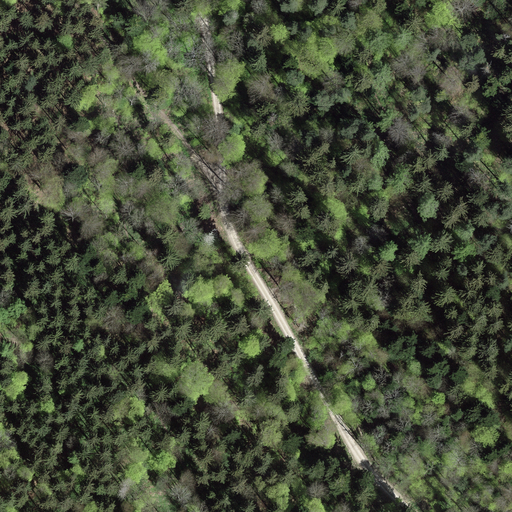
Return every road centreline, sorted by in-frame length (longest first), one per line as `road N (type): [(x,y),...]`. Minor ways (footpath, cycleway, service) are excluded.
road 1 (track): [(199,0),(229,228),(357,454),(414,511)]
road 2 (track): [(511,428),(440,318),(414,206)]
